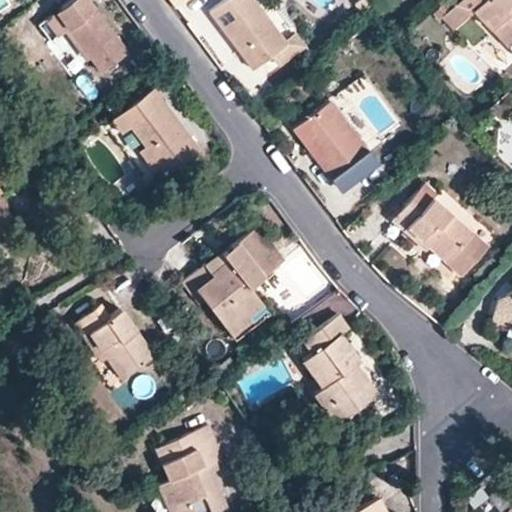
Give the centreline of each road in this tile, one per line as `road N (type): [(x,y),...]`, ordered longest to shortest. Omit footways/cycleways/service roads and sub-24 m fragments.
road 1 (residential): [(465,376),(375,291),(264,152)]
road 2 (residential): [(264,152),(142,0)]
road 3 (residential): [(130,239),(162,232),(264,152)]
road 4 (residential): [(436,511),(439,438),(465,376)]
